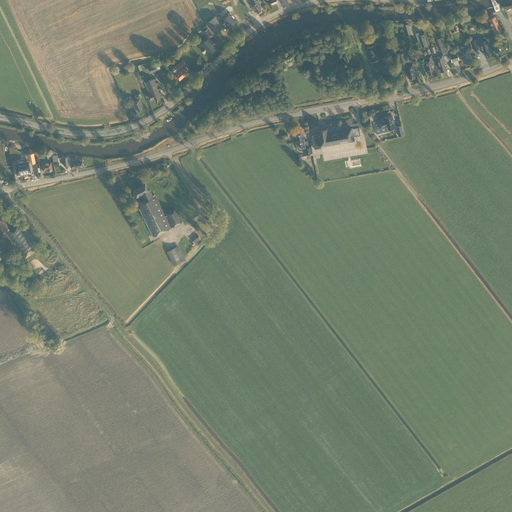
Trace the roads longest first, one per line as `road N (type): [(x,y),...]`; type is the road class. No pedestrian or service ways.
road 1 (unclassified): [(0,188),(433,88),(511,58)]
road 2 (tertiary): [(0,116),(74,133),(132,127),(264,20),(322,0)]
